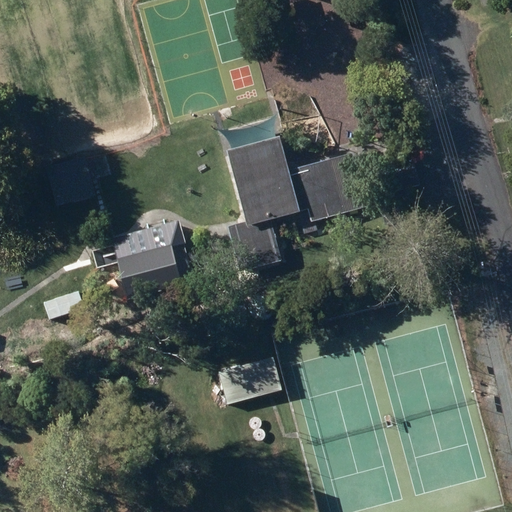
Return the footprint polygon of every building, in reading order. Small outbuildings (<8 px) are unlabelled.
[(232,158),(250,228),(230,233),(241,278),(281,267),(271,227),(310,217),(313,228),(368,213),(352,155),(291,172),(284,144),(232,158)] [(413,162),(382,171),(389,193),(419,185),(413,162)] [(396,197),(377,202),(383,226),(402,221),(396,197)] [(185,247),(118,266),(127,304),(193,288),(185,247)] [(285,282),(266,287),(269,301),(289,296),(285,282)] [(77,290),(42,301),(48,320),(83,310),(77,290)] [(246,366),(218,374),(227,406),(255,399),(246,366)]
